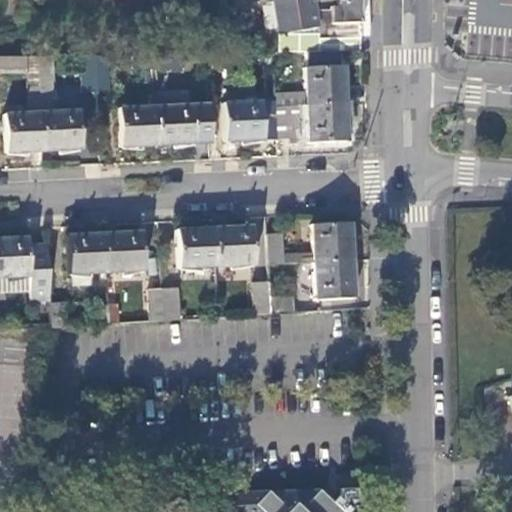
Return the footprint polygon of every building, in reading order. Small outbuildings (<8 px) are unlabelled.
[(271,0),(277,31),(316,24),(314,9),(312,0),(336,0),(337,8),(337,21),(333,21),(334,36),(358,35),(360,35),(359,0),(271,0)] [(359,0),(360,35),(369,35),(366,0),(359,0)] [(316,24),(277,31),(276,52),(358,50),(358,35),(334,36),(333,21),(337,21),(337,8),(314,9),(316,24)] [(152,69),(152,54),(132,54),(132,69),(152,69)] [(96,91),(95,55),(79,55),(81,93),(96,92),(96,91)] [(108,90),(106,55),(95,55),(96,91),(108,90)] [(38,83),(37,56),(0,56),(0,72),(26,72),(27,84),(38,83)] [(53,112),(50,56),(37,56),(38,83),(39,113),(41,150),(79,149),(77,111),(53,112)] [(303,105),(342,103),(340,66),(302,68),(303,105)] [(39,113),(38,83),(27,84),(28,114),(39,113)] [(221,104),(223,141),(261,139),(259,103),(221,104)] [(303,105),(274,106),(276,137),(296,136),(296,118),(304,118),(305,142),(343,141),(342,103),(303,105)] [(154,107),(156,145),(193,143),(191,106),(154,107)] [(119,147),(156,145),(154,107),(117,109),(119,147)] [(4,152),(41,150),(39,113),(28,114),(3,115),(4,152)] [(309,224),(311,262),(349,260),(347,223),(309,224)] [(211,229),(213,266),(251,265),(250,227),(211,229)] [(175,268),(213,266),(211,229),(173,231),(175,268)] [(138,233),(102,234),(104,271),(140,270),(138,233)] [(266,264),(279,263),(278,233),(264,234),(266,264)] [(104,271),(102,234),(64,236),(65,273),(104,271)] [(24,238),(0,239),(0,276),(26,275),(28,301),(48,300),(45,254),(25,255),(24,245),(24,238)] [(45,244),(24,245),(25,255),(45,254),(45,244)] [(349,260),(311,262),(312,300),(350,297),(349,260)] [(268,298),(267,282),(250,283),(251,316),(269,315),(268,298)] [(161,322),(177,321),(175,288),(159,289),(161,322)] [(146,323),(161,322),(159,289),(145,290),(146,323)] [(288,297),(268,298),(269,315),(288,314),(288,297)] [(49,329),(63,328),(62,302),(48,303),(49,329)] [(106,325),(116,325),(115,304),(105,305),(106,325)] [(96,326),(106,325),(105,305),(95,305),(96,326)] [(353,511),(352,491),(238,493),(224,507),(229,511),(353,511)] [(130,511),(122,504),(117,508),(101,492),(78,511),(130,511)]
